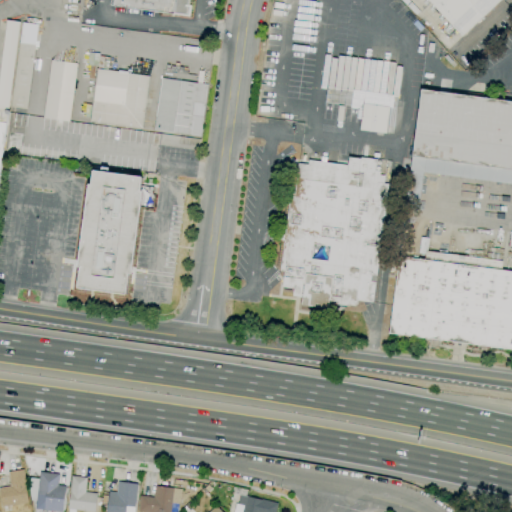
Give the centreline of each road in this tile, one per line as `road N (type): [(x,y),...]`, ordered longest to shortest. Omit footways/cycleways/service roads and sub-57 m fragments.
road 1 (motorway): [(0,394),(511,480)]
road 2 (motorway): [(511,432),(0,347)]
road 3 (tertiary): [(511,380),(0,308)]
road 4 (tertiary): [(0,433),(347,487)]
road 5 (residential): [(203,340),(250,0)]
